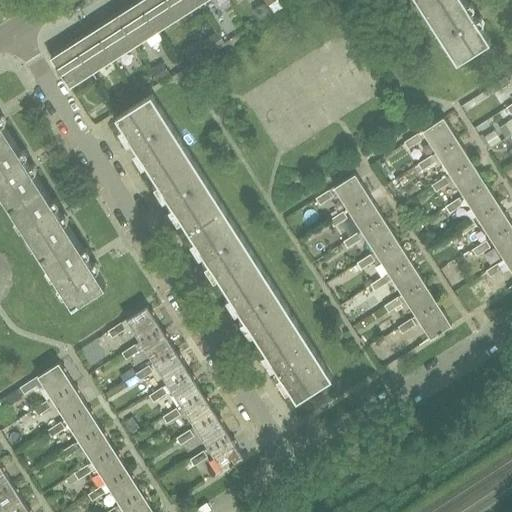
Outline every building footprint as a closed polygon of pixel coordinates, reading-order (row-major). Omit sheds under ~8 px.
[(168,0),(140,0),(139,1),(158,31),(180,17),(168,0)] [(199,0),(168,0),(180,17),(201,3),(199,0)] [(419,0),(427,11),(443,0),(419,0)] [(466,0),(443,0),(427,11),(458,60),(491,39),(466,0)] [(139,1),(117,15),(136,45),(158,31),(139,1)] [(117,15),(95,29),(114,59),(136,45),(117,15)] [(95,29),(73,43),(92,73),(114,59),(95,29)] [(225,43),(217,32),(204,40),(212,51),(225,43)] [(203,57),(194,42),(183,49),(192,64),(203,57)] [(73,43),(51,57),(70,87),(92,73),(73,43)] [(172,75),(164,62),(152,70),(160,83),(172,75)] [(505,77),(493,85),(497,93),(510,84),(505,77)] [(152,93),(116,116),(153,173),(188,150),(152,93)] [(444,116),(423,129),(437,151),(457,138),(444,116)] [(0,118),(0,144),(12,137),(0,118)] [(422,140),(418,134),(404,142),(409,149),(422,140)] [(12,137),(0,144),(0,188),(11,207),(43,186),(12,137)] [(457,138),(437,151),(451,173),(472,160),(457,138)] [(188,150),(153,173),(189,230),(224,207),(188,150)] [(431,155),(418,163),(423,170),(436,162),(431,155)] [(472,160),(451,173),(464,194),(485,181),(472,160)] [(356,173),(335,186),(348,207),(369,194),(356,173)] [(445,176),(432,185),(436,191),(449,183),(445,176)] [(485,181),(464,194),(478,215),(499,202),(485,181)] [(43,186),(11,207),(43,256),(75,235),(43,186)] [(329,190),(315,198),(320,205),(333,196),(329,190)] [(369,194),(348,207),(362,229),(383,216),(369,194)] [(459,198),(446,206),(450,213),(463,205),(459,198)] [(511,223),(499,202),(478,215),(491,237),(511,224),(511,223)] [(224,207),(189,230),(225,286),(261,264),(224,207)] [(342,211),(329,220),(333,227),(346,218),(342,211)] [(383,216),(362,229),(376,250),(397,237),(383,216)] [(472,219),(459,227),(463,234),(476,226),(472,219)] [(511,224),(491,237),(505,259),(511,254),(511,224)] [(356,233),(343,241),(347,248),(360,240),(356,233)] [(75,235),(43,256),(74,305),(106,284),(75,235)] [(397,237),(376,250),(389,272),(410,258),(397,237)] [(473,249),(472,249),(476,256),(477,256),(490,247),(486,240),(473,249)] [(370,254),(356,262),(361,269),(374,261),(370,254)] [(410,258),(389,272),(403,293),(424,280),(410,258)] [(500,262),(487,270),(491,277),(504,269),(500,262)] [(261,264),(225,286),(261,343),(297,320),(261,264)] [(357,264),(352,267),(355,272),(360,269),(357,264)] [(370,284),(375,291),(387,282),(383,276),(370,284)] [(424,280),(403,293),(417,315),(438,302),(424,280)] [(397,297),(384,305),(389,312),(401,304),(397,297)] [(438,302),(417,315),(431,337),(452,324),(438,302)] [(148,305),(108,331),(113,338),(127,329),(131,335),(136,332),(140,340),(161,326),(148,305)] [(411,319),(398,327),(402,334),(415,326),(411,319)] [(297,320),(261,343),(298,400),(333,377),(297,320)] [(161,326),(140,340),(154,361),(175,348),(161,326)] [(136,343),(122,352),(126,359),(141,350),(136,343)] [(175,348),(154,361),(167,382),(188,369),(175,348)] [(59,361),(38,375),(52,396),(73,383),(59,361)] [(149,364),(135,373),(140,381),(154,372),(149,364)] [(188,369),(167,382),(181,403),(202,390),(188,369)] [(34,377),(20,387),(24,394),(39,385),(34,377)] [(73,383),(52,396),(66,417),(87,404),(73,383)] [(163,385),(149,394),(154,402),(168,393),(163,385)] [(17,388),(3,397),(9,407),(24,398),(22,396),(17,388)] [(202,390),(181,403),(195,425),(216,412),(202,390)] [(48,399),(33,408),(38,415),(52,406),(48,399)] [(87,404),(66,417),(79,438),(100,425),(87,404)] [(177,406),(162,416),(167,423),(181,414),(177,406)] [(216,412),(195,425),(209,447),(230,434),(216,412)] [(140,428),(133,416),(126,421),(133,433),(140,428)] [(61,420),(47,429),(52,437),(66,428),(61,420)] [(100,425),(79,438),(93,460),(114,446),(100,425)] [(190,428),(176,437),(181,444),(195,435),(190,428)] [(230,434),(209,447),(223,470),(244,456),(230,434)] [(75,441),(60,450),(65,458),(79,449),(75,441)] [(114,446),(93,460),(106,481),(127,468),(114,446)] [(204,449),(189,458),(194,466),(208,456),(204,449)] [(189,469),(194,466),(191,460),(185,464),(189,469)] [(0,462),(0,488),(12,481),(0,462)] [(88,462),(74,472),(79,479),(93,470),(88,462)] [(127,468),(106,481),(121,503),(141,490),(127,468)] [(12,481),(0,488),(0,509),(1,511),(10,511),(25,503),(12,481)] [(102,484),(87,493),(92,500),(107,491),(102,484)] [(155,511),(141,490),(121,503),(126,511),(155,511)] [(31,511),(25,503),(10,511),(31,511)]
